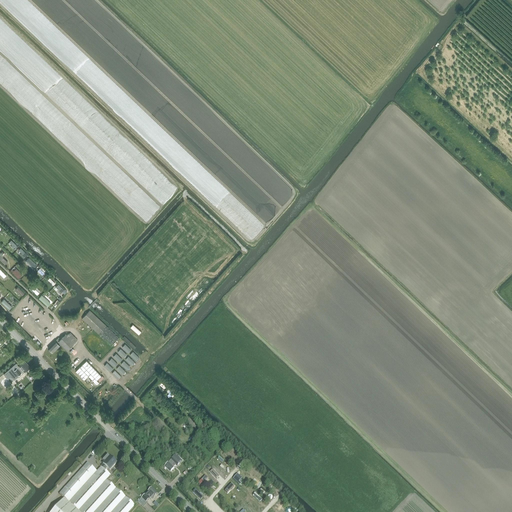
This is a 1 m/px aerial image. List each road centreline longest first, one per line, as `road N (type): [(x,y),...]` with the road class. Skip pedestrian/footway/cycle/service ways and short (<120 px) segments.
road 1 (tertiary): [(192,511),(0,319)]
road 2 (unknown): [(35,355),(60,325),(0,263)]
